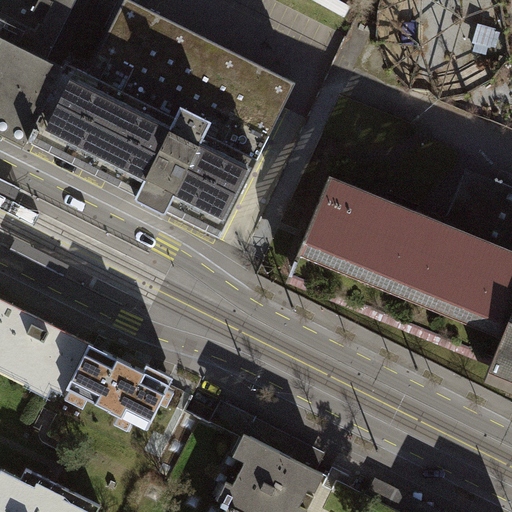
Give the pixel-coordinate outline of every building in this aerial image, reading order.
[(0,0),(0,129),(25,142),(28,138),(63,68),(46,59),(75,0),(0,0)] [(66,61),(63,68),(28,138),(33,140),(36,135),(140,187),(137,194),(136,197),(142,199),(141,200),(159,209),(159,208),(165,211),(166,208),(167,209),(170,202),(222,228),(295,82),(130,0),(124,0),(88,73),(66,61)] [(321,0),(319,11),(357,22),(362,0),(321,0)] [(444,221),(474,234),(497,180),(466,167),(444,221)] [(511,186),(497,180),(474,234),(444,221),(330,175),(289,274),(493,357),(485,377),(509,387),(511,379),(511,186)] [(22,188),(0,177),(0,191),(16,199),(22,188)] [(16,238),(10,249),(64,276),(70,265),(16,238)] [(0,361),(64,393),(67,388),(90,342),(41,318),(0,297),(0,361)] [(147,362),(144,369),(90,342),(67,388),(147,428),(174,376),(147,362)] [(251,436),(317,469),(326,452),(221,399),(210,422),(249,441),(251,436)] [(225,502),(236,507),(245,511),(303,511),(306,509),(299,505),(309,487),(315,490),(324,472),(317,469),(251,436),(249,441),(240,458),(245,460),(225,502)] [(0,511),(96,511),(100,505),(26,468),(21,478),(1,468),(0,470),(0,511)] [(366,495),(400,511),(446,511),(376,477),(366,495)]
